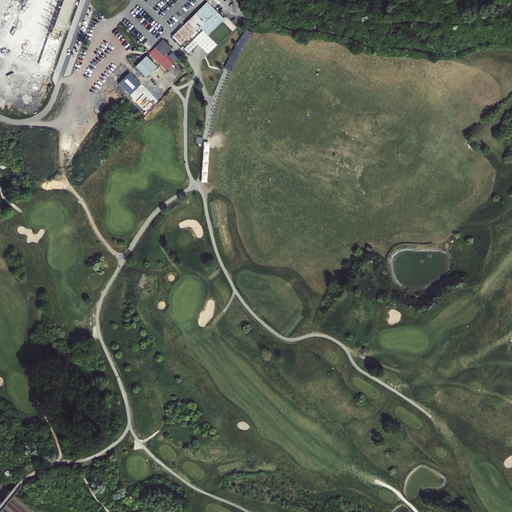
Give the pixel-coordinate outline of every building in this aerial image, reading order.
[(75,0),(0,0),(0,103),(2,105),(6,94),(12,93),(17,91),(20,90),(23,89),(26,88),(28,86),(33,84),(36,81),(44,83),(48,71),(50,71),(54,68),(75,0)] [(182,46),(201,27),(209,35),(225,19),(208,2),(173,37),(182,46)] [(233,72),(251,32),(244,28),(226,68),(233,72)] [(164,40),(150,53),(167,71),(176,62),(168,54),(173,48),(164,40)] [(147,56),(137,67),(148,77),(158,67),(147,56)]
